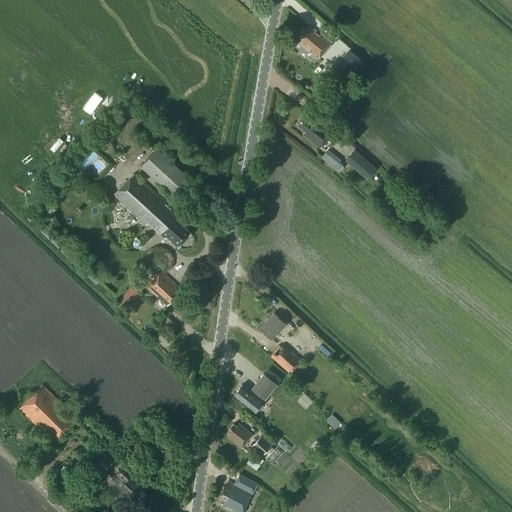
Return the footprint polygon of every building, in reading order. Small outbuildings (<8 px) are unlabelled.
[(296,35),(293,38),(318,59),(331,43),(320,34),(309,25),(304,30),(302,28),(296,35)] [(361,59),(348,49),(337,63),(350,73),(361,59)] [(320,148),(333,132),(310,114),(308,117),(305,114),(297,124),(305,130),(303,133),(320,148)] [(90,147),(74,165),(82,173),(99,155),(90,147)] [(157,147),(140,166),(170,193),(187,175),(157,147)] [(326,148),(320,157),(334,168),(340,160),(326,148)] [(355,148),(345,160),(366,178),(376,167),(355,148)] [(167,236),(178,247),(191,233),(177,219),(180,216),(134,173),(113,194),(146,225),(147,223),(157,232),(158,231),(165,238),(167,236)] [(136,237),(133,241),(133,245),(137,247),(140,247),(143,244),(136,237)] [(146,286),(167,306),(182,290),(161,271),(146,286)] [(141,291),(133,284),(118,300),(126,307),(141,291)] [(286,323),(274,313),(260,328),(272,338),(286,323)] [(290,373),(301,361),(281,343),(270,355),(290,373)] [(241,405),(243,404),(254,413),(277,384),(264,373),(250,390),(242,384),(233,396),(238,400),(238,403),(241,405)] [(19,407),(54,442),(77,418),(42,383),(19,407)] [(341,422),(332,415),(327,421),(335,428),(341,422)] [(236,426),(233,423),(227,431),(230,433),(228,436),(242,447),(252,434),(238,423),(236,426)] [(144,440),(160,454),(169,445),(153,430),(144,440)] [(132,446),(141,436),(135,431),(126,440),(132,446)] [(260,434),(250,445),(262,455),(271,444),(260,434)] [(316,441),(309,448),(314,452),(321,445),(316,441)] [(138,481),(141,478),(106,445),(87,466),(126,502),(129,499),(133,502),(146,488),(138,481)] [(257,467),(260,461),(250,456),(247,462),(257,467)] [(258,483),(240,473),(234,484),(228,481),(226,486),(224,485),(218,495),(221,497),(219,502),(239,511),(243,511),(252,494),(258,483)]
